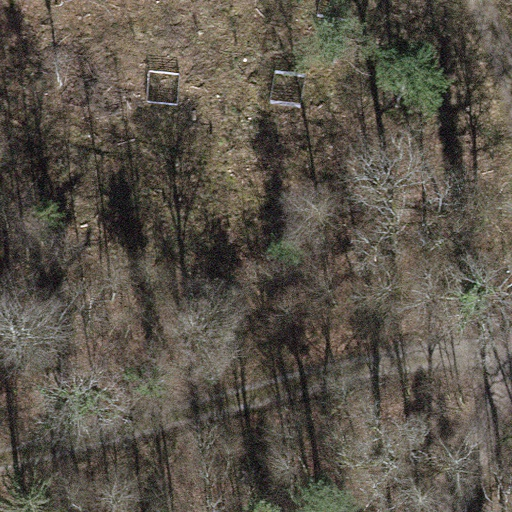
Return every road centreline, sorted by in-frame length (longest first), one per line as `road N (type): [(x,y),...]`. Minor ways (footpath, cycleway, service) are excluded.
road 1 (track): [(511,343),(316,374),(0,457)]
road 2 (track): [(511,355),(445,511)]
